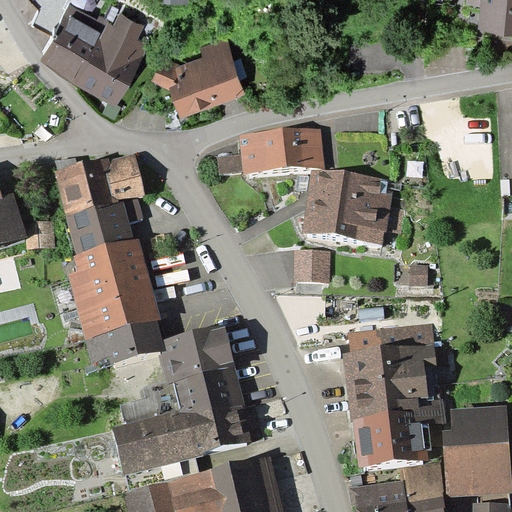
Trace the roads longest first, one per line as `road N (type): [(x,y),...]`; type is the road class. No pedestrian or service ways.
road 1 (residential): [(166,149),(285,361),(335,511)]
road 2 (residential): [(511,73),(284,111),(166,149)]
road 3 (residential): [(2,0),(27,50),(112,140)]
